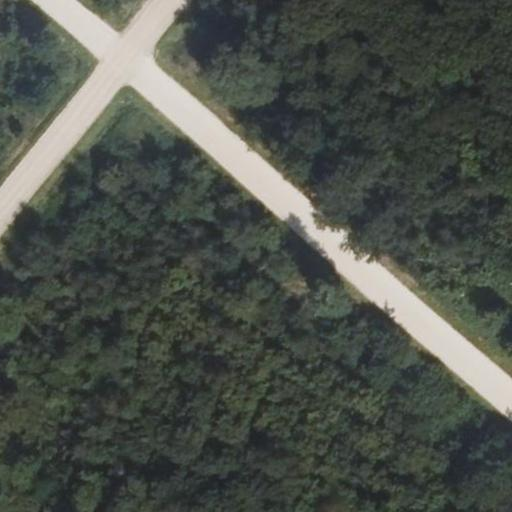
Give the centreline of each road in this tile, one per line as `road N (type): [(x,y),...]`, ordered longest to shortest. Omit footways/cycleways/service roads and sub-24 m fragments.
road 1 (track): [(511,409),(42,0)]
road 2 (track): [(0,215),(172,0)]
